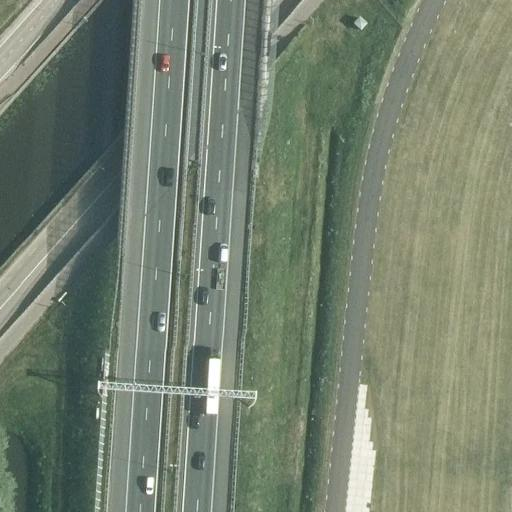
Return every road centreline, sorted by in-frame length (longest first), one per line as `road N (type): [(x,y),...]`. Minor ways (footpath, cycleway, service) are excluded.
road 1 (motorway): [(172,0),(139,511)]
road 2 (motorway): [(196,511),(229,0)]
road 3 (secondary): [(0,312),(279,0)]
